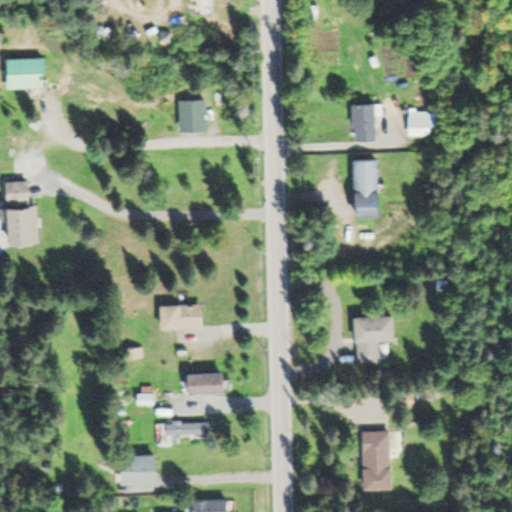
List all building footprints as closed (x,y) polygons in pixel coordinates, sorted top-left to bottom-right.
[(12,58),(12,85),(47,85),(46,58),(12,58)] [(365,137),(386,137),(386,102),(365,102),(365,137)] [(439,113),(419,113),(419,132),(439,132),(439,113)] [(362,215),(384,215),(384,157),(362,157),(362,215)] [(13,200),(33,200),(33,180),(13,180),(13,200)] [(10,208),(11,242),(43,241),(42,207),(10,208)] [(206,304),(165,305),(165,326),(206,325),(206,304)] [(399,313),(362,313),(362,361),(387,360),(387,337),(399,336),(399,313)] [(193,372),(193,390),(228,390),(228,372),(193,372)] [(156,389),(143,390),(144,402),(157,402),(156,389)] [(367,430),(368,485),(394,484),(393,429),(367,430)] [(126,482),(160,481),(159,454),(125,455),(126,482)] [(230,511),(231,498),(200,497),(200,511),(230,511)]
